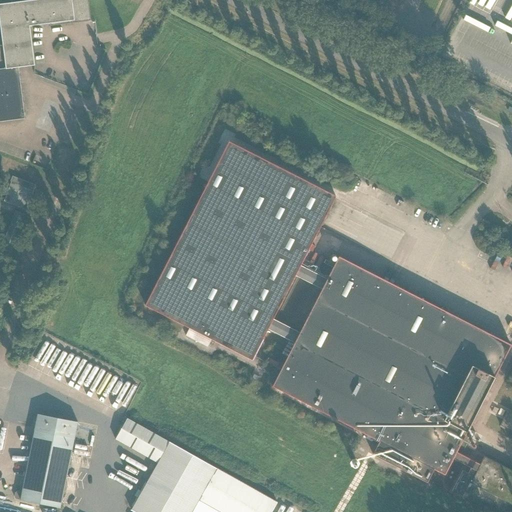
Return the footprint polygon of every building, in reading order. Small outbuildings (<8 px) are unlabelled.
[(0,122),(25,119),(19,68),(35,66),(30,26),(51,24),(51,26),(91,21),(88,0),(52,0),(50,0),(40,0),(0,5),(0,18),(1,30),(7,29),(9,45),(0,45),(0,122)] [(511,0),(474,0),(473,3),(511,22),(511,0)] [(511,78),(511,72),(491,56),(488,60),(511,78)] [(469,483),(470,484),(503,500),(498,511),(499,511),(503,511),(508,503),(511,504),(511,471),(484,457),(483,458),(475,453),(471,460),(456,452),(511,345),(339,257),(327,279),(301,266),(336,197),(229,142),(145,306),(252,361),(268,329),(295,343),(273,387),(370,436),(363,449),(428,482),(434,469),(445,475),(453,459),(474,470),(471,475),(463,471),(452,491),(462,497),(469,483)] [(26,210),(36,185),(12,176),(10,182),(11,182),(4,202),(26,210)] [(25,215),(15,211),(1,249),(12,253),(25,215)] [(507,387),(502,385),(493,402),(493,403),(498,405),(507,388),(507,387)] [(498,405),(493,403),(498,406),(507,388),(498,405)] [(511,431),(511,430),(511,412),(507,410),(500,425),(511,431)] [(20,500),(60,508),(78,422),(38,415),(22,492),(18,491),(15,493),(15,497),(16,499),(20,500)] [(217,468),(127,418),(115,439),(158,463),(132,510),(134,511),(272,511),(278,503),(217,468)]
